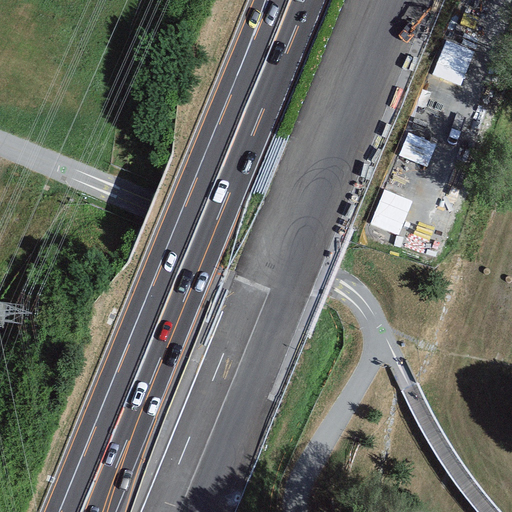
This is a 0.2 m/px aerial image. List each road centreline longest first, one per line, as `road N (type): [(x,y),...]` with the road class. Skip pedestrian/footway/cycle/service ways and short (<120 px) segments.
road 1 (motorway): [(167,511),(377,0)]
road 2 (motorway): [(294,0),(86,511)]
road 3 (track): [(511,219),(448,402),(429,511)]
road 4 (track): [(298,511),(303,473),(381,335)]
road 5 (residential): [(128,200),(0,146)]
